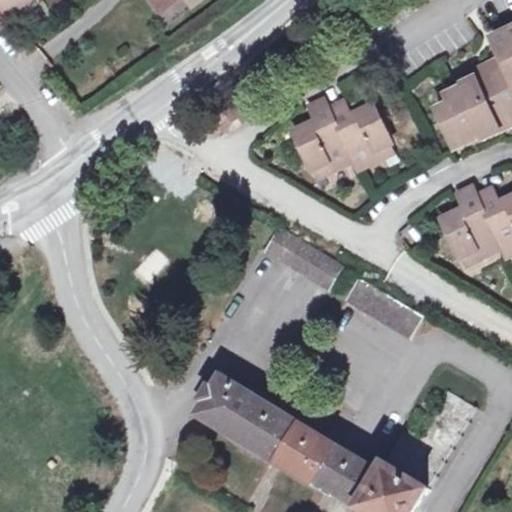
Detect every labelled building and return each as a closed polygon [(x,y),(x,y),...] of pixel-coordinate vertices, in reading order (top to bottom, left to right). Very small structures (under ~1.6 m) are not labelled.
[(0,0),(0,4),(10,18),(33,0),(0,0)] [(156,0),(165,11),(178,0),(156,0)] [(511,30),(494,39),(503,59),(453,83),(457,91),(447,96),(451,105),(439,111),(454,144),(479,133),(483,141),(511,126),(511,30)] [(257,110),(244,95),(233,105),(241,114),(240,114),(245,120),(257,110)] [(394,144),(375,106),(352,117),(346,103),(332,110),(327,101),(312,108),(318,122),(295,133),(313,171),(317,169),(329,163),(333,172),(356,161),(360,170),(381,160),(378,151),(390,146),(394,144)] [(225,128),(240,114),(241,114),(233,105),(217,118),(225,128)] [(394,154),(390,146),(378,151),(381,160),(394,154)] [(333,172),(329,163),(317,169),(321,178),(333,172)] [(511,198),(500,204),(494,190),(480,197),(475,188),(460,195),(466,209),(443,220),(461,258),(464,256),(477,251),(481,259),(503,249),(507,257),(511,255),(511,198)] [(331,291),(345,268),(281,229),(267,252),(331,291)] [(481,259),(477,251),(464,256),(468,265),(481,259)] [(426,317),(362,278),(348,301),(412,340),(426,317)] [(317,480),(369,511),(416,511),(429,490),(478,409),(450,392),(423,437),(408,428),(381,472),(223,376),(200,415),(236,437),(239,433),(281,458),(279,463),(315,485),(317,480)]
